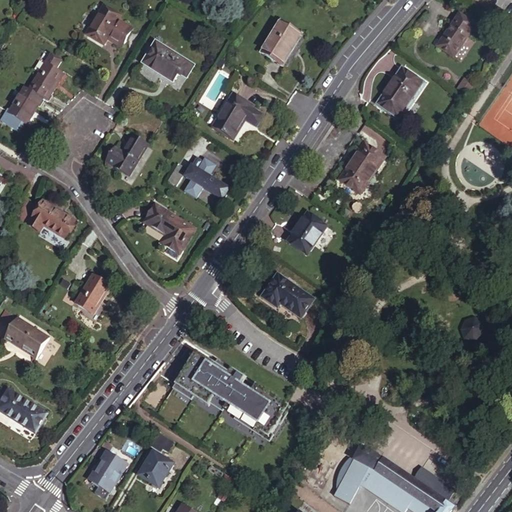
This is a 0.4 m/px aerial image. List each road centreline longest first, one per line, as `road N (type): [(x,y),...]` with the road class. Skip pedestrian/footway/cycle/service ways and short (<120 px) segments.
road 1 (residential): [(409,0),(347,74),(200,284)]
road 2 (residential): [(182,308),(34,498)]
road 3 (residential): [(182,308),(150,286),(60,178),(79,125)]
road 4 (unclassified): [(200,284),(247,331),(307,368)]
